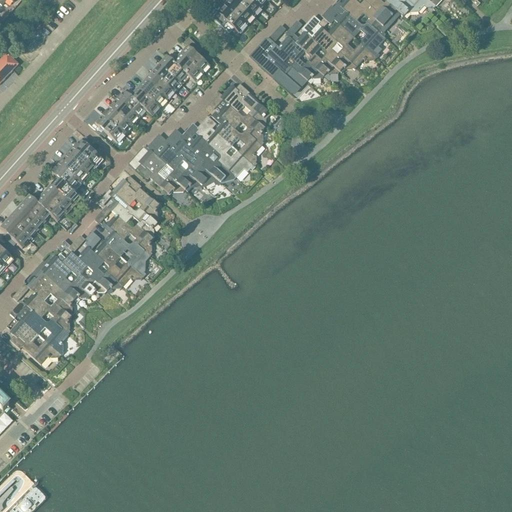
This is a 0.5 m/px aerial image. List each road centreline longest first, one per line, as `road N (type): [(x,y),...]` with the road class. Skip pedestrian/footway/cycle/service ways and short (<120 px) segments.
road 1 (residential): [(121,163),(145,137),(192,112),(269,28),(326,0)]
road 2 (residential): [(0,308),(58,237),(89,221),(94,194),(121,163)]
road 3 (residential): [(74,121),(204,0)]
road 4 (secondary): [(160,0),(60,109)]
road 5 (unclassified): [(0,104),(90,0)]
